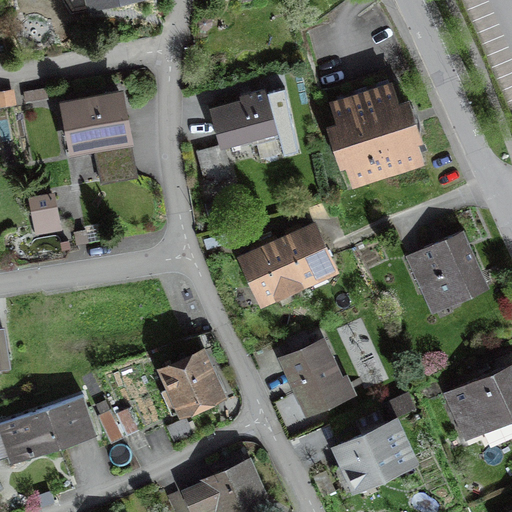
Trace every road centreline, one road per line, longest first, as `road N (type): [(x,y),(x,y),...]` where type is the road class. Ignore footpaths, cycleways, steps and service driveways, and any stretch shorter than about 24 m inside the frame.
road 1 (residential): [(511,230),(390,0)]
road 2 (residential): [(190,250),(167,142),(178,0)]
road 3 (residential): [(58,511),(261,410)]
road 4 (residential): [(0,281),(190,250)]
road 5 (residential): [(261,410),(190,250)]
